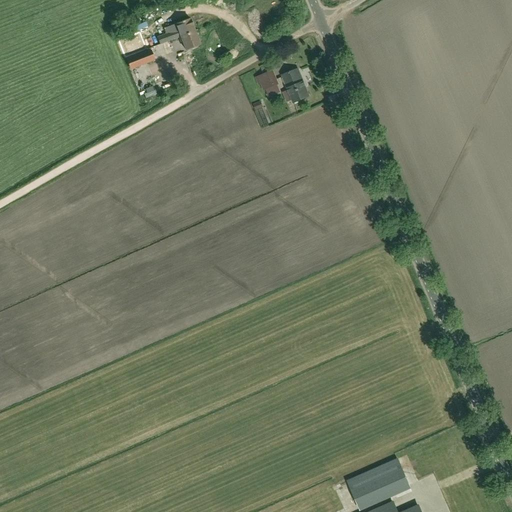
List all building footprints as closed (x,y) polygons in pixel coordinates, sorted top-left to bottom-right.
[(190,18),(176,24),(164,28),(166,34),(157,37),(160,45),(181,37),(195,32),(190,18)] [(139,26),(141,32),(153,29),(152,23),(139,26)] [(195,32),(181,37),(186,50),(200,45),(195,32)] [(151,50),(127,59),(131,69),(154,60),(151,50)] [(293,103),(309,97),(298,69),(282,76),(293,103)] [(279,85),(273,70),(255,78),(258,85),(260,84),(263,91),(266,90),(269,98),(281,93),(278,85),(279,85)] [(256,111),(264,108),(261,102),(259,103),(258,102),(253,104),(256,111)] [(420,511),(418,506),(403,511),(397,511),(393,502),(370,511),(420,511)]
